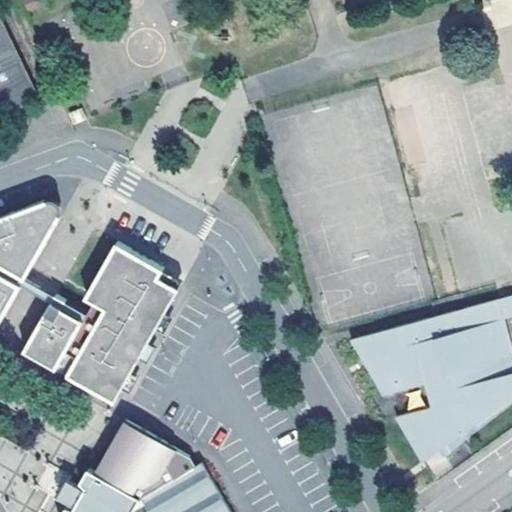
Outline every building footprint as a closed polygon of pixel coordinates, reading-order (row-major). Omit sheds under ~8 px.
[(0,114),(38,97),(0,14),(0,114)] [(82,107),(70,112),(74,123),(87,118),(82,107)] [(0,321),(21,284),(0,272),(0,263),(7,251),(33,266),(61,218),(45,201),(0,216),(0,321)] [(118,243),(99,275),(118,286),(85,344),(74,337),(78,331),(56,318),(62,308),(52,302),(23,350),(46,363),(114,403),(121,391),(126,382),(155,333),(180,290),(160,278),(165,270),(118,243)] [(7,251),(0,263),(0,272),(21,284),(33,266),(7,251)] [(118,286),(99,275),(86,297),(95,302),(84,321),(62,308),(56,318),(78,331),(74,337),(85,344),(118,286)] [(511,294),(500,298),(506,318),(511,316),(511,294)] [(399,416),(425,461),(440,451),(511,398),(511,339),(506,318),(500,298),(355,338),(389,393),(428,383),(434,407),(399,416)] [(511,398),(440,451),(445,457),(511,404),(511,398)] [(133,511),(137,505),(149,498),(156,511),(234,511),(205,460),(198,464),(190,457),(192,455),(128,417),(107,453),(109,455),(100,470),(91,465),(84,478),(89,484),(88,485),(71,476),(66,486),(61,494),(79,504),(78,505),(69,504),(65,511),(133,511)]
